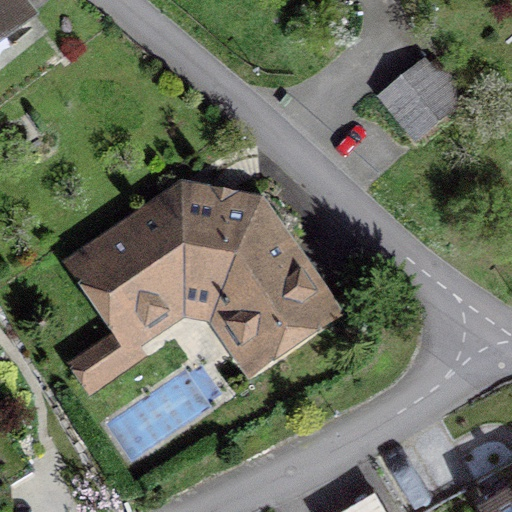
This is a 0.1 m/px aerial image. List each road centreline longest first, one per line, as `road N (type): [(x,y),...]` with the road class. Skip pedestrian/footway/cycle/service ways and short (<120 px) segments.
road 1 (residential): [(486,327),(166,35),(116,0)]
road 2 (residential): [(225,511),(343,462),(486,327)]
